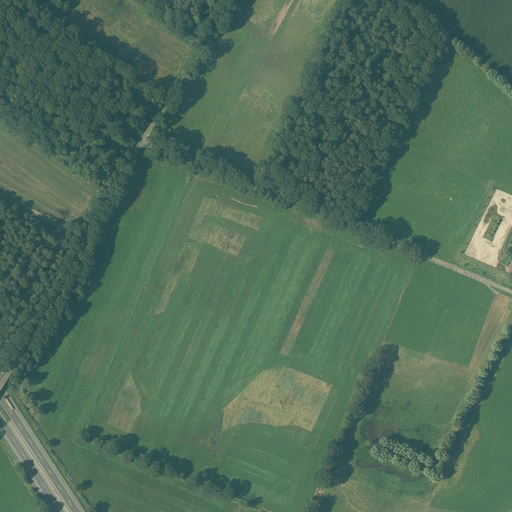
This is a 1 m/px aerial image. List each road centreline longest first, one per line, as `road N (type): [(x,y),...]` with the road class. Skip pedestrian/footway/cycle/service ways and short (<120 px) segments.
road 1 (unclassified): [(143,138),(511,291)]
road 2 (unclassified): [(0,385),(143,138)]
road 3 (track): [(86,236),(90,252),(23,385),(34,417)]
road 4 (unclassified): [(143,138),(233,0)]
road 5 (motorway): [(76,511),(0,394)]
